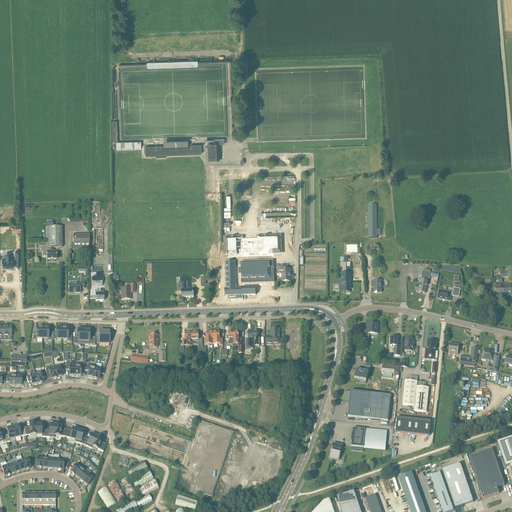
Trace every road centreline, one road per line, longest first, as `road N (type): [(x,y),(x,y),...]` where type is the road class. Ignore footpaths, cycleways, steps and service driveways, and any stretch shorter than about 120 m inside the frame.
road 1 (tertiary): [(332,324),(306,308),(122,314)]
road 2 (tertiary): [(279,511),(332,367),(332,324)]
road 3 (unclassified): [(332,324),(370,307),(511,334)]
road 4 (unclassified): [(511,148),(498,0)]
road 5 (tertiary): [(122,314),(0,315)]
